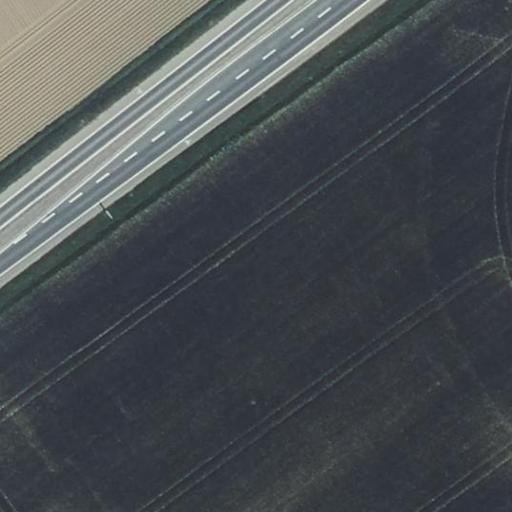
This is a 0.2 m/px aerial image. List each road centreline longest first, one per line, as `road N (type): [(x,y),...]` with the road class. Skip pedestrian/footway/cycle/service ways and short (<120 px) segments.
road 1 (secondary): [(0,266),(354,0)]
road 2 (secondary): [(276,0),(0,216)]
